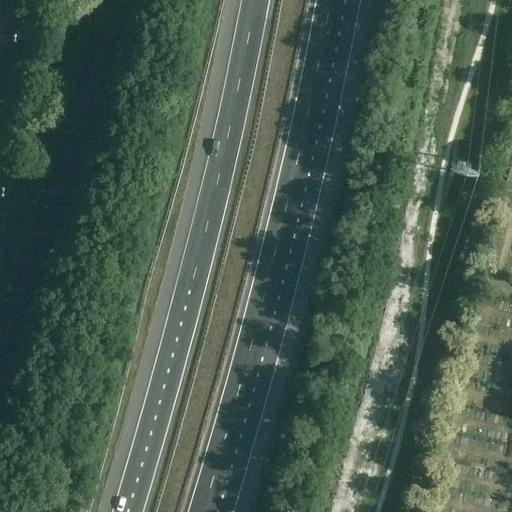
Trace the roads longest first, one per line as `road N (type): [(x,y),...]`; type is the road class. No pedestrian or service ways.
road 1 (motorway): [(255,0),(219,175),(127,511)]
road 2 (motorway): [(201,511),(269,266),(329,0)]
